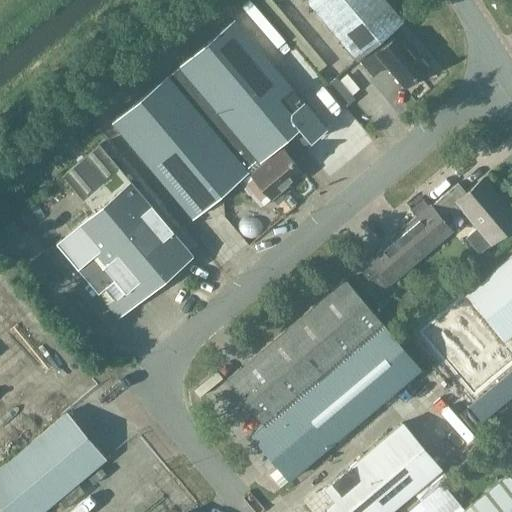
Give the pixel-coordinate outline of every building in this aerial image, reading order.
[(304,0),(356,60),(357,59),(388,33),(401,21),(383,0),(304,0)] [(168,76),(112,123),(191,218),(245,172),(244,171),(250,166),(256,161),(257,162),(277,145),(297,128),(308,142),(325,128),(234,19),(178,67),(179,68),(173,72),(168,77),(168,76)] [(388,33),(357,59),(372,76),(384,65),(402,86),(412,77),(413,79),(426,68),(397,35),(393,39),(388,33)] [(336,78),(326,86),(345,108),(354,99),(336,78)] [(340,106),(330,111),(345,138),(354,133),(340,106)] [(59,176),(91,213),(153,286),(189,255),(96,145),(59,176)] [(249,174),(242,180),(262,204),(269,199),(300,172),(280,148),(279,148),(277,145),(257,162),(256,161),(250,166),(244,171),(245,172),(246,171),(249,174)] [(511,227),(511,215),(506,209),(480,178),(463,192),(456,183),(429,206),(444,224),(461,210),(476,228),(464,237),(479,253),(511,227)] [(428,204),(359,262),(369,273),(361,280),(374,296),(451,231),(444,224),(429,206),(428,204)] [(117,317),(153,286),(91,213),(55,244),(117,317)] [(250,244),(255,253),(272,244),(267,235),(250,244)] [(511,256),(465,296),(503,341),(511,333),(511,256)] [(418,371),(380,326),(382,324),(345,279),(226,378),(263,423),(250,434),(288,479),(313,458),(418,371)] [(426,362),(446,354),(442,344),(422,352),(426,362)] [(503,379),(470,409),(477,417),(510,387),(503,379)] [(0,511),(40,511),(103,460),(65,415),(0,469),(0,511)] [(440,468),(438,469),(399,423),(323,489),(333,500),(323,508),(326,511),(388,511),(412,492),(420,501),(441,484),(448,477),(440,468)] [(511,511),(511,477),(508,472),(463,510),(459,511),(511,511)] [(177,510),(186,504),(171,481),(162,487),(177,510)] [(459,511),(463,510),(441,484),(420,501),(406,511),(459,511)]
